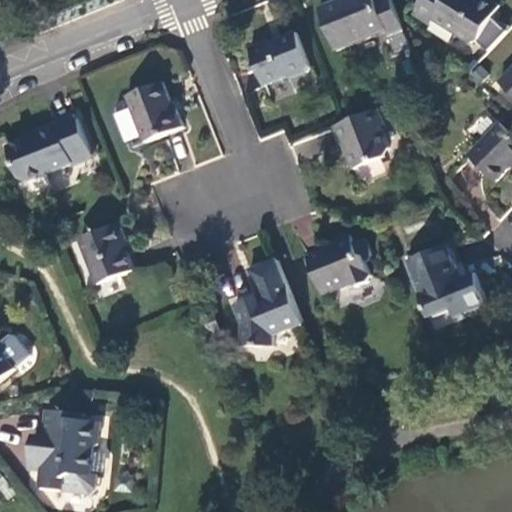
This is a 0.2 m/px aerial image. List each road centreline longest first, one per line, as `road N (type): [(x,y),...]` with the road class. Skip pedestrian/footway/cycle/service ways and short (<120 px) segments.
road 1 (residential): [(255,185),(187,0)]
road 2 (unclassified): [(181,0),(0,78)]
road 3 (unknown): [(166,207),(291,137)]
